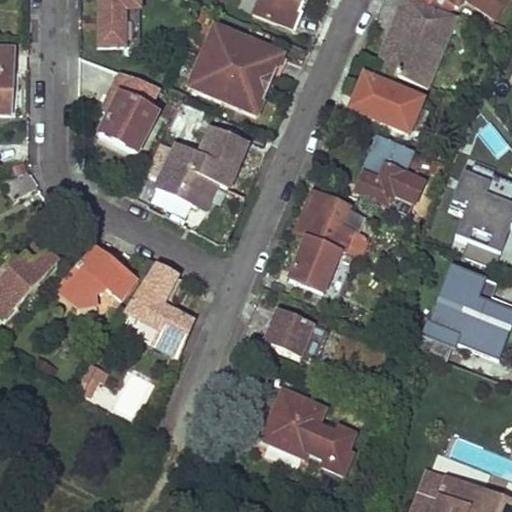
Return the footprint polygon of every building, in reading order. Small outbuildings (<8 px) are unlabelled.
[(258,0),(252,14),(296,32),(303,16),(300,15),(304,6),(305,0),(258,0)] [(428,7),(412,0),(405,0),(395,26),(404,30),(387,70),(426,87),(454,20),(451,19),(428,7)] [(432,0),(428,7),(451,19),(462,3),(491,23),(509,0),(432,0)] [(404,30),(395,26),(378,67),(387,70),(404,30)] [(493,26),(488,36),(506,44),(510,34),(493,26)] [(282,57),(214,29),(187,90),(255,119),(269,87),(282,57)] [(10,53),(0,52),(0,117),(9,117),(9,92),(10,53)] [(511,54),(501,66),(511,78),(511,54)] [(360,90),(351,111),(408,135),(422,103),(365,78),(360,90)] [(154,120),(118,102),(100,140),(125,152),(136,158),(154,120)] [(189,115),(178,109),(169,128),(180,133),(189,115)] [(493,124),(479,130),(490,155),(505,149),(493,124)] [(245,146),(210,130),(197,156),(178,146),(156,191),(195,210),(207,183),(225,191),(230,180),(245,146)] [(361,170),(354,186),(383,200),(382,203),(402,211),(417,179),(398,170),(406,152),(375,138),(361,170)] [(444,168),(433,163),(428,174),(439,179),(444,168)] [(23,167),(12,170),(15,180),(25,176),(23,167)] [(491,179),(471,171),(467,182),(487,189),(490,182),(491,179)] [(15,180),(1,184),(11,203),(37,190),(28,176),(25,176),(15,180)] [(511,211),(508,210),(511,199),(511,189),(490,182),(487,189),(467,182),(460,179),(447,214),(462,220),(454,242),(465,246),(460,260),(484,269),(486,270),(493,272),(503,247),(495,244),(501,228),(511,232),(511,211)] [(207,183),(195,210),(212,218),(225,191),(207,183)] [(310,212),(298,238),(307,242),(305,245),(351,268),(363,245),(343,234),(352,216),(317,198),(310,212)] [(507,248),(511,236),(511,232),(501,228),(495,244),(503,247),(507,248)] [(294,271),(288,284),(322,298),(338,265),(350,272),(351,268),(305,245),(294,271)] [(93,253),(55,291),(77,309),(78,322),(96,321),(94,297),(103,295),(102,288),(121,303),(134,283),(121,274),(93,253)] [(57,266),(46,254),(34,266),(27,258),(19,267),(15,263),(0,278),(0,322),(1,323),(57,266)] [(402,265),(393,283),(408,290),(416,272),(402,265)] [(157,270),(126,316),(159,334),(151,348),(178,362),(184,346),(194,325),(178,317),(163,309),(177,281),(157,270)] [(495,289),(448,271),(427,327),(424,327),(419,341),(433,346),(451,353),(454,354),(456,349),(497,365),(511,325),(511,309),(490,302),(495,289)] [(382,330),(399,336),(403,318),(388,314),(382,330)] [(327,340),(278,316),(272,329),(263,347),(312,372),(327,340)] [(446,367),(451,353),(433,346),(428,360),(446,367)] [(38,359),(32,369),(50,379),(56,368),(38,359)] [(96,378),(85,372),(72,392),(93,403),(99,388),(93,385),(96,378)] [(278,408),(262,448),(305,465),(307,460),(324,467),(322,472),(343,481),(351,461),(347,459),(353,443),(337,436),(334,442),(317,435),(323,419),(280,402),(278,408)] [(433,483),(422,511),(444,511),(452,490),(433,483)] [(511,511),(452,490),(444,511),(511,511)]
